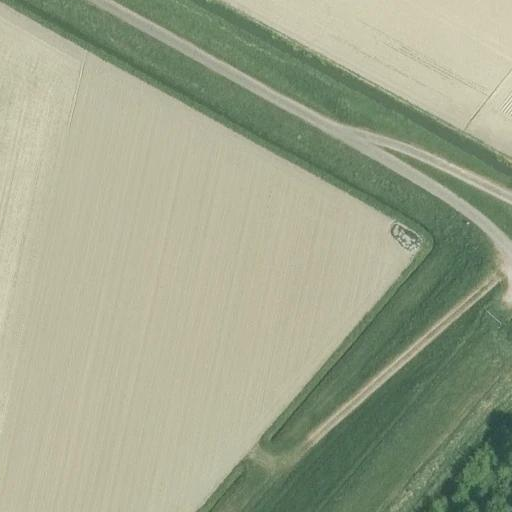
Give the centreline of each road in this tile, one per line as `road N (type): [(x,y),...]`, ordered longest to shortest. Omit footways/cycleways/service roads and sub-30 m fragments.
road 1 (track): [(511,267),(281,471),(254,452)]
road 2 (track): [(300,511),(511,269)]
road 3 (unclassified): [(341,135),(96,0)]
road 4 (track): [(341,135),(390,143),(511,200)]
